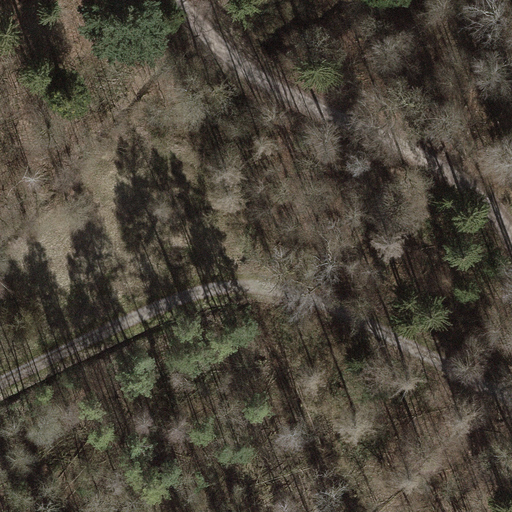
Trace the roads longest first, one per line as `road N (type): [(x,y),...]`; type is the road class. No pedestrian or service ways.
road 1 (track): [(511,399),(301,295),(251,286),(168,303),(0,381)]
road 2 (track): [(179,0),(269,88),(425,161),(480,199),(511,236)]
